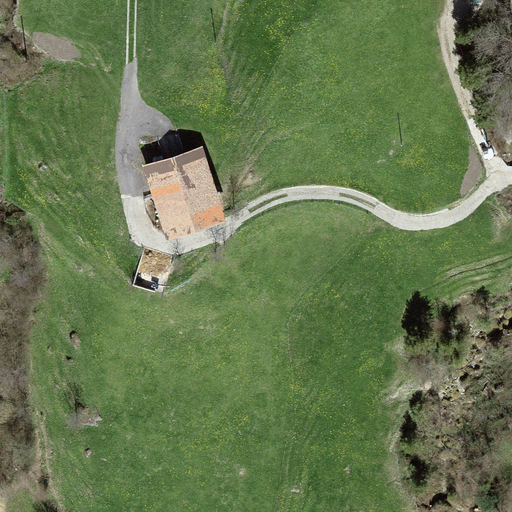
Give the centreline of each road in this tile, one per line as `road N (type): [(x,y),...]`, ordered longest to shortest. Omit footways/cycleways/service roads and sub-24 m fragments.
road 1 (track): [(129,66),(132,197),(138,222),(161,243),(197,239),(293,193),(354,197),(405,222),(431,222),(511,178)]
road 2 (track): [(505,179),(448,38)]
